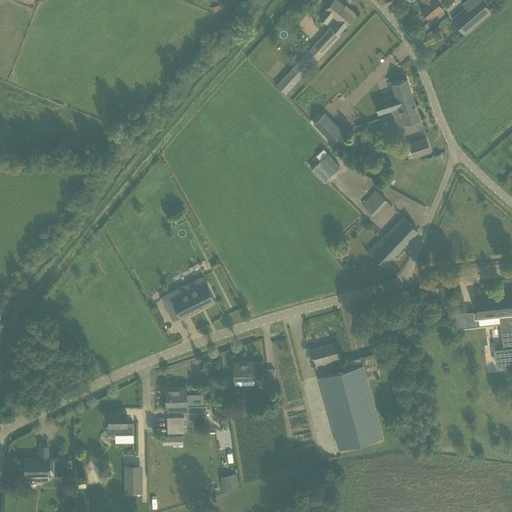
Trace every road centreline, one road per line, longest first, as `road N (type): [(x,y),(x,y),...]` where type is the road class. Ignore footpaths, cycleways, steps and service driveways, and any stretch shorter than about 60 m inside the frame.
road 1 (unclassified): [(0,429),(206,339),(406,283)]
road 2 (unclassified): [(457,155),(411,40),(375,0)]
road 3 (unclassified): [(406,283),(457,155)]
